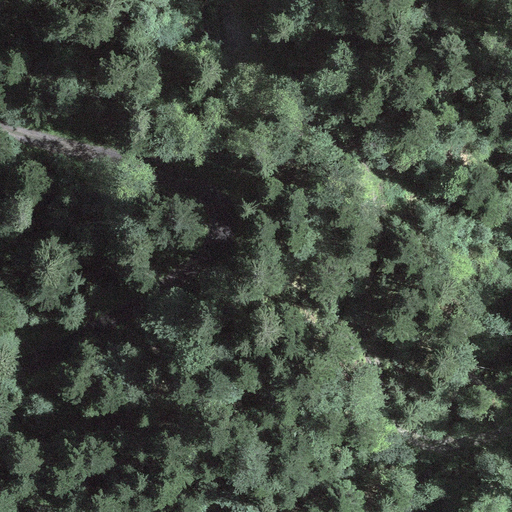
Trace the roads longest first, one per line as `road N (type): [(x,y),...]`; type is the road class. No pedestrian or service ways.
road 1 (track): [(139,161),(304,128),(344,137),(366,162),(377,214),(367,280),(369,352),(389,414),(422,439),(511,423)]
road 2 (track): [(0,120),(202,185),(222,219),(201,256),(67,350),(0,378)]
